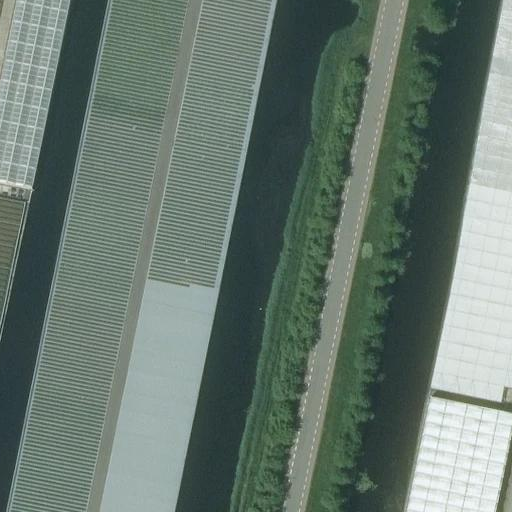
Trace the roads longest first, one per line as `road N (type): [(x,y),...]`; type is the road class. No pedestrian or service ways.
road 1 (tertiary): [(396,0),(289,511)]
road 2 (unknown): [(194,0),(99,511)]
